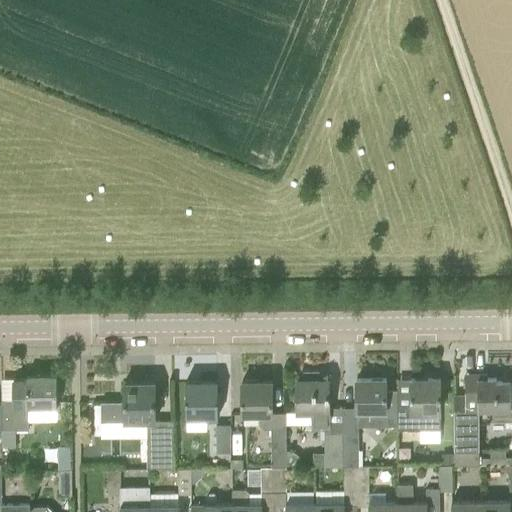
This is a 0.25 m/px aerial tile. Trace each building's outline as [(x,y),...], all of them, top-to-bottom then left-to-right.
[(301,379),(297,379),(297,410),(297,413),(311,413),(311,423),(311,430),(324,429),(329,429),(329,407),(328,379),(322,379),(322,374),(318,371),(304,371),(301,374),(301,379)] [(454,463),(454,464),(479,464),(479,456),(478,421),(511,420),(511,407),(510,408),(510,382),(510,380),(496,381),(496,378),(487,378),(487,373),(466,373),(466,380),(466,381),(466,394),(455,394),(453,394),(454,406),(454,453),(454,463)] [(2,400),(1,400),(1,404),(2,436),(2,446),(14,445),(14,430),(28,430),(28,419),(28,406),(56,406),(57,406),(57,374),(39,374),(27,375),(27,378),(14,378),(13,378),(14,399),(2,400)] [(356,407),(343,407),(343,432),(343,466),(356,466),(358,466),(358,453),(357,425),(397,426),(397,404),(397,389),(386,389),(386,378),(356,379),(356,407)] [(411,404),(397,404),(397,426),(397,430),(420,429),(440,429),(439,378),(411,379),(411,404)] [(217,380),(186,380),(186,419),(186,428),(216,427),(216,424),(216,419),(217,419),(217,380)] [(272,380),(242,380),(242,414),(259,414),(259,425),(263,429),(271,429),(271,445),(286,445),(286,423),(286,412),(272,413),(272,380)] [(106,401),(100,401),(101,421),(106,421),(147,421),(147,437),(147,469),(174,469),(173,420),(155,420),(155,381),(153,381),(124,381),(125,401),(106,401)] [(230,424),(216,424),(216,427),(216,452),(230,452),(230,424)] [(343,432),(324,432),(324,452),(324,465),(324,466),(343,466),(343,432)] [(286,445),(271,445),(271,467),(273,467),(286,466),(286,450),(286,445)] [(324,452),(312,452),(312,465),(324,465),(324,452)] [(440,453),(440,463),(454,463),(454,453),(440,453)] [(58,459),(58,469),(70,469),(70,459),(58,459)] [(451,465),(439,465),(439,486),(439,490),(452,490),(451,465)] [(286,466),(273,467),(274,492),(276,492),(286,492),(286,466)] [(344,501),(315,501),(315,511),(344,511),(344,506),(357,505),(356,466),(343,466),(344,489),(344,501)] [(358,466),(356,466),(357,505),(368,505),(367,511),(399,511),(399,501),(386,501),(369,501),(369,492),(369,466),(358,466)] [(204,467),(190,468),(191,483),(195,483),(203,474),(204,467)] [(271,467),(260,467),(261,493),(274,492),(273,467),(271,467)] [(190,468),(178,468),(178,472),(179,492),(191,492),(191,483),(190,468)] [(119,469),(107,469),(108,494),(119,494),(119,511),(149,511),(150,503),(149,493),(149,488),(120,488),(119,469)] [(70,470),(58,470),(59,494),(72,495),(72,470),(70,470)] [(413,483),(399,483),(399,501),(399,511),(439,511),(439,490),(439,486),(427,487),(427,500),(414,500),(413,483)] [(245,488),(232,488),(232,502),(232,511),(261,511),(262,502),(261,502),(250,502),(250,493),(245,488)] [(481,511),(482,500),(452,501),(451,511),(481,511)] [(510,511),(510,500),(482,500),(481,511),(510,511)] [(285,511),(315,511),(315,501),(286,502),(285,511)] [(202,504),(190,504),(190,511),(232,511),(232,502),(202,503),(202,504)] [(179,503),(150,503),(149,511),(178,511),(179,504),(179,503)]
